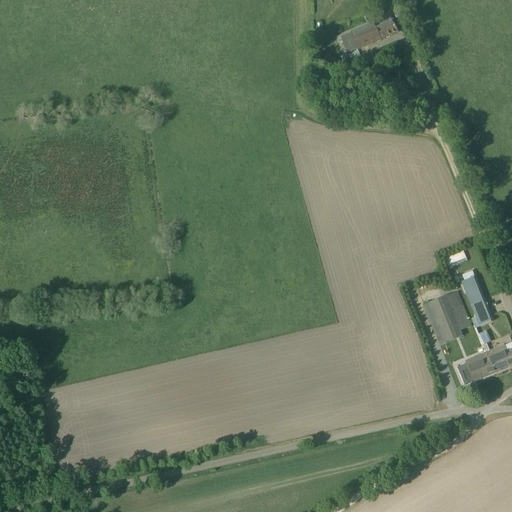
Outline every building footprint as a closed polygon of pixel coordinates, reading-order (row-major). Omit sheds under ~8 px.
[(352,32),(359,49),(398,32),(392,19),(376,26),(374,23),(352,32)] [(475,317),(472,319),(476,328),(492,322),(484,300),(474,278),(461,283),(462,285),(459,286),(461,293),(465,292),(470,305),(475,317)] [(474,332),(465,311),(457,292),(424,306),(440,346),(474,332)] [(486,354),(485,354),(487,357),(488,357),(489,360),(490,359),(495,373),(511,365),(511,342),(490,352),(486,354)] [(487,357),(485,354),(466,362),(467,363),(459,366),(467,385),(495,373),(490,359),(489,360),(488,357),(487,357)]
